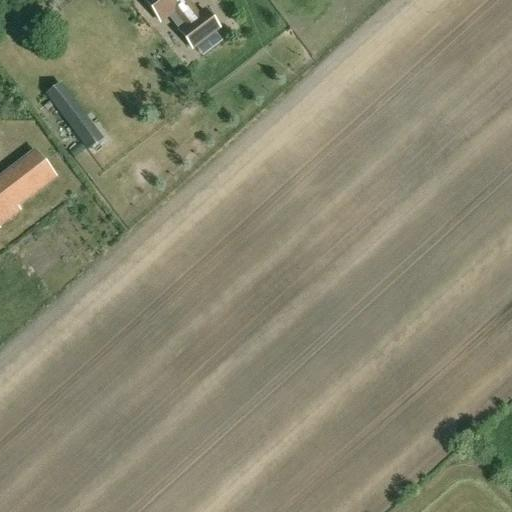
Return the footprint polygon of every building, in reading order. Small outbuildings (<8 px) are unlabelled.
[(78,0),(68,2),(71,16),(85,13),(88,26),(104,23),(98,0),(78,0)] [(189,0),(142,0),(160,22),(174,11),(185,27),(179,32),(192,49),(218,29),(205,12),(198,17),(187,2),(189,0)] [(159,87),(155,74),(137,80),(141,93),(159,87)] [(91,127),(59,85),(47,95),(78,137),(91,127)] [(0,176),(0,227),(21,212),(18,208),(56,178),(35,149),(0,176)]
